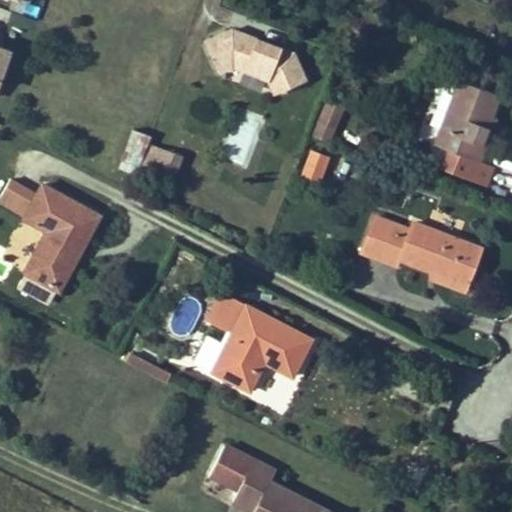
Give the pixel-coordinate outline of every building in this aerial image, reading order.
[(305,80),(294,53),(256,38),(254,43),(247,40),(249,36),(232,29),(205,41),(219,72),(233,65),(269,79),(275,93),(305,80)] [(0,77),(10,50),(1,47),(0,46),(0,77)] [(418,136),(428,140),(449,82),(438,78),(418,136)] [(480,143),(499,95),(460,80),(435,144),(480,161),(486,145),(480,143)] [(334,128),(345,102),(330,96),(319,122),(334,128)] [(236,106),(216,157),(245,168),(265,117),(236,106)] [(496,118),(491,116),(480,143),(486,145),(496,118)] [(319,122),(313,136),(328,142),(334,128),(319,122)] [(140,166),(151,136),(133,129),(122,160),(140,166)] [(145,169),(158,174),(167,149),(154,145),(145,169)] [(173,179),(182,155),(167,149),(158,174),(173,179)] [(311,151),(302,177),(318,183),(327,157),(311,151)] [(140,166),(122,160),(119,169),(136,176),(140,166)] [(33,192),(10,178),(0,196),(0,201),(25,216),(35,197),(32,195),(33,192)] [(35,197),(25,216),(24,218),(47,231),(24,271),(25,272),(35,278),(55,289),(57,290),(77,255),(70,251),(73,246),(80,249),(99,216),(42,184),(35,197)] [(437,272),(466,284),(480,248),(413,222),(410,230),(375,217),(361,251),(398,265),(400,259),(437,272)] [(70,251),(77,255),(80,249),(73,246),(70,251)] [(18,285),(28,291),(35,278),(25,272),(18,285)] [(464,290),(466,284),(437,272),(434,279),(464,290)] [(47,302),(55,289),(35,278),(28,291),(47,302)] [(292,376),(311,338),(222,293),(208,320),(232,332),(212,371),(249,390),(260,369),(253,366),(257,358),(264,361),(292,376)] [(0,333),(12,339),(18,324),(0,315),(0,333)] [(129,352),(125,360),(167,382),(170,374),(129,352)] [(253,366),(260,369),(264,361),(257,358),(253,366)] [(329,511),(269,482),(275,470),(224,445),(209,474),(238,489),(232,500),(253,511),(252,511),(329,511)]
